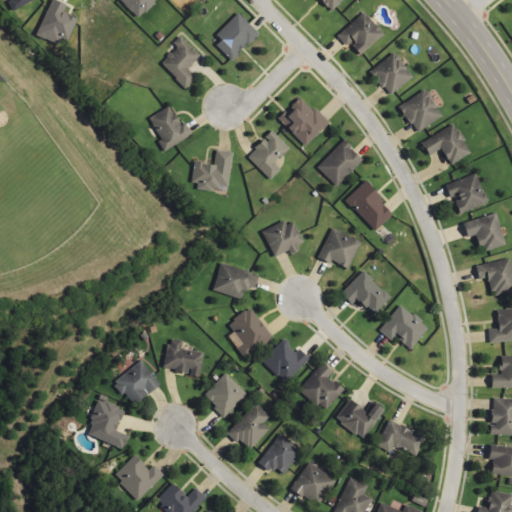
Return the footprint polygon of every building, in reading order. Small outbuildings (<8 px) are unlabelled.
[(10,0),(11,0),(8,3),(13,11),(32,0),(10,0)] [(65,6),(53,0),(51,0),(35,35),(54,44),(58,36),(67,41),(77,20),(62,13),(65,6)] [(119,0),(138,19),(157,0),(119,0)] [(319,0),(330,12),(342,0),(319,0)] [(349,46),(360,57),(384,34),(362,12),(337,37),(347,48),(349,46)] [(232,61),(257,33),(238,15),(212,42),(232,61)] [(160,65),(186,89),(197,77),(188,69),(200,56),(179,37),(172,45),(175,48),(160,65)] [(370,71),(388,96),(413,78),(394,53),(370,71)] [(415,133),(442,116),(425,90),(399,106),(415,133)] [(328,123),(300,96),(278,120),(306,146),(328,123)] [(192,136),(185,123),(180,125),(169,106),(148,118),(161,141),(158,143),(163,152),(192,136)] [(471,154),(454,124),(420,143),(428,156),(440,149),(449,166),(471,154)] [(289,149),(273,131),(246,156),(269,181),(281,170),(274,163),(289,149)] [(362,160),(342,141),(317,168),(337,187),(362,160)] [(232,153),(216,151),(214,165),(194,163),(191,183),(197,183),(197,189),(227,192),(232,153)] [(487,202),(476,174),(446,186),(458,214),(487,202)] [(393,214),(364,183),(345,200),(374,232),(393,214)] [(481,252),(505,246),(496,213),(462,223),(466,238),(477,235),(481,252)] [(274,257),(287,250),(289,253),(304,244),(293,222),(286,225),(283,220),(261,232),(274,257)] [(318,257),(347,271),(361,242),(332,228),(318,257)] [(492,296),(511,291),(511,268),(510,259),(475,265),(478,281),(488,279),(492,296)] [(258,275),(221,263),(212,290),(241,300),(246,286),(253,288),(258,275)] [(391,297),(362,270),(340,294),(350,305),(356,299),(373,316),(391,297)] [(391,341),(394,337),(411,350),(428,327),(399,305),(378,331),(391,341)] [(237,348),(242,357),(271,341),(253,308),(228,321),(241,345),(237,348)] [(511,309),(496,310),(497,329),(488,330),(488,342),(511,341),(511,309)] [(164,370),(189,372),(188,376),(200,377),(203,352),(181,350),(182,341),(167,339),(164,370)] [(284,383),(309,360),(299,349),(295,352),(283,339),(262,360),(284,383)] [(511,388),(511,355),(500,355),(499,375),(491,375),(491,388),(511,388)] [(114,382),(132,405),(159,385),(141,361),(114,382)] [(343,391),(328,377),(332,373),(322,363),(298,390),(323,413),(343,391)] [(224,417),(247,395),(226,373),(203,395),(224,417)] [(511,398),(491,398),(490,435),(511,435),(511,398)] [(86,435),(122,449),(128,435),(116,431),(124,409),(100,400),(86,435)] [(384,411),(373,403),(366,412),(349,400),(335,419),(363,440),(384,411)] [(264,423),(270,417),(257,403),(228,430),(247,451),(270,430),(264,423)] [(376,446),(390,453),(393,446),(417,456),(426,437),(389,420),(376,446)] [(257,463),(270,473),(273,468),(283,475),(302,450),(280,434),(257,463)] [(511,475),(511,447),(492,444),(487,472),(511,475)] [(114,476),(138,501),(164,476),(154,465),(149,470),(135,455),(114,476)] [(318,507),(335,480),(308,462),(290,489),(318,507)] [(334,511),(364,511),(371,498),(364,495),(368,486),(350,478),(334,511)] [(156,502),(168,511),(192,511),(205,496),(194,488),(187,497),(171,484),(156,502)] [(511,500),(511,495),(491,491),(487,509),(477,507),(476,511),(511,511),(511,504),(511,505),(511,500)] [(420,511),(421,511),(405,504),(402,511),(381,503),(377,511),(420,511)]
